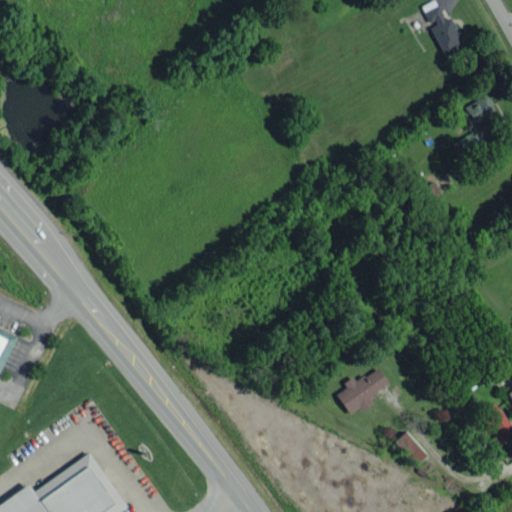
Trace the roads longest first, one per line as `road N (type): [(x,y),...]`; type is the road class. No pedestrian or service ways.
road 1 (secondary): [(251,511),(162,390),(0,201)]
road 2 (residential): [(381,388),(459,482),(492,480),(511,468)]
